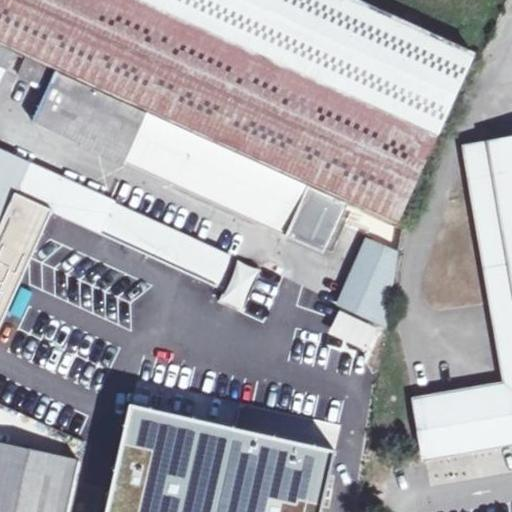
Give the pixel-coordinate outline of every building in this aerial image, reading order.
[(49,67),(57,71),(150,113),(197,134),(347,203),(396,225),(474,52),(358,0),(0,0),(0,44),(13,51),(25,56),(49,67)] [(0,65),(5,68),(13,51),(0,44),(0,65)] [(41,84),(49,67),(25,56),(18,74),(41,84)] [(34,121),(127,163),(150,113),(57,71),(34,121)] [(150,113),(127,163),(174,184),(197,134),(150,113)] [(325,253),(347,203),(197,134),(174,184),(325,253)] [(495,301),(510,385),(511,396),(511,141),(468,149),(495,301)] [(0,262),(0,228),(1,226),(14,195),(107,236),(121,204),(0,148),(0,293),(11,268),(0,262)] [(28,238),(1,226),(0,228),(0,262),(11,268),(14,269),(28,238)] [(221,272),(230,254),(188,235),(180,253),(221,272)] [(350,290),(391,309),(399,255),(371,242),(350,290)] [(389,326),(391,309),(350,290),(343,305),(366,316),(389,326)] [(331,341),(372,358),(384,329),(343,313),(331,341)] [(511,408),(511,396),(510,385),(418,401),(422,424),(511,408)] [(324,511),(338,454),(132,407),(107,511),(324,511)] [(498,444),(511,441),(511,408),(468,417),(473,448),(498,444)] [(468,417),(422,424),(422,460),(452,452),(473,448),(468,417)] [(0,511),(69,511),(81,462),(0,443),(0,511)]
